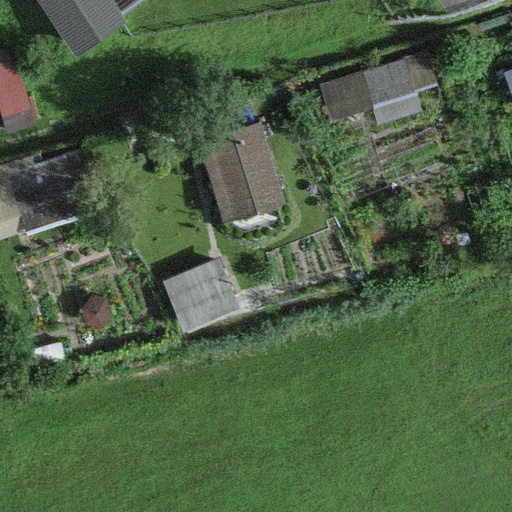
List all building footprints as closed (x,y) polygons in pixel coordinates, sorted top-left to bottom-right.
[(113,0),(36,0),(76,58),(129,22),(113,0)] [(337,73),(348,111),(372,104),(378,123),(434,106),(418,50),(337,73)] [(203,140),(226,222),(286,205),(263,123),(203,140)] [(31,231),(84,214),(65,155),(12,172),(31,231)] [(224,255),(165,274),(182,327),(242,308),(224,255)]
